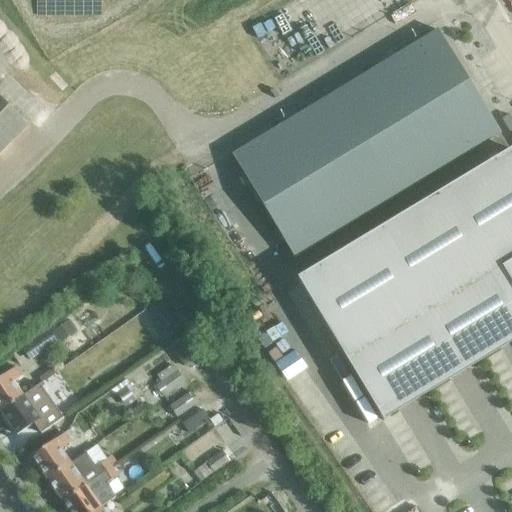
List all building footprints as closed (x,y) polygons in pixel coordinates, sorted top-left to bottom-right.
[(437,32),(232,157),(294,260),(499,135),(437,32)] [(0,152),(26,127),(0,100),(0,152)] [(385,410),(511,332),(511,170),(511,169),(507,162),(511,159),(511,151),(511,150),(297,280),(300,285),(383,422),(390,418),(389,417),(388,414),(385,410)] [(68,321),(51,333),(59,344),(76,332),(68,321)] [(167,340),(177,333),(170,323),(160,330),(167,340)] [(182,340),(169,348),(172,352),(185,371),(197,362),(184,343),(182,340)] [(163,399),(183,385),(171,367),(156,377),(160,383),(155,387),(163,399)] [(0,412),(0,413),(23,397),(13,383),(21,377),(15,368),(0,378),(0,412)] [(23,397),(0,413),(16,436),(33,424),(41,434),(62,419),(39,386),(23,397)] [(126,390),(116,397),(127,411),(135,404),(139,402),(133,394),(130,396),(126,390)] [(198,405),(189,393),(169,407),(178,419),(198,405)] [(209,422),(202,411),(182,425),(189,436),(209,422)] [(47,480),(70,465),(60,450),(69,444),(63,435),(31,457),(47,480)] [(229,462),(221,453),(192,474),(200,484),(213,474),(229,462)] [(70,465),(47,480),(63,503),(86,487),(99,478),(94,470),(96,469),(85,454),(70,465)] [(111,458),(105,462),(108,466),(111,469),(116,466),(111,458)] [(108,466),(105,462),(96,469),(94,470),(99,478),(111,469),(108,466)] [(116,477),(111,469),(99,478),(104,485),(105,484),(116,477)] [(86,487),(63,503),(69,511),(96,511),(101,509),(115,499),(105,484),(104,485),(99,478),(86,487)] [(267,511),(295,511),(297,511),(281,488),(261,502),(267,511)]
